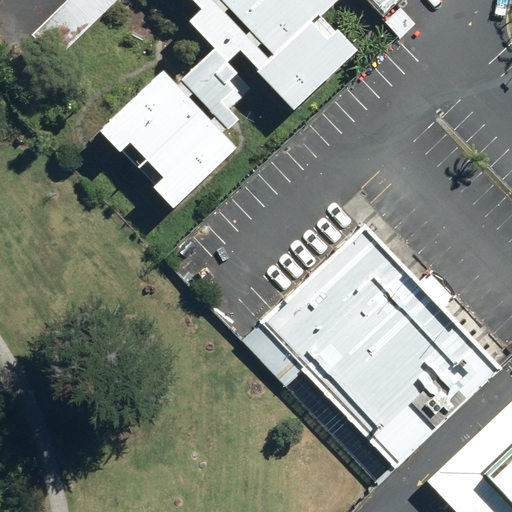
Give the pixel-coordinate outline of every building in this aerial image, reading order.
[(118,0),(67,0),(25,40),(50,65),(118,0)] [(278,120),(345,51),(308,15),(323,0),(164,0),(185,20),(174,32),(199,55),(163,92),(149,79),(86,144),(105,162),(116,151),(151,185),(137,199),(158,220),(226,150),(214,138),(227,125),(210,108),(220,98),(212,90),(225,77),(218,70),(227,61),(244,77),(239,82),(278,120)] [(352,0),(377,24),(402,0),(352,0)] [(503,375),(367,231),(259,331),(394,469),(503,375)] [(511,511),(511,396),(417,487),(441,511),(511,511)]
